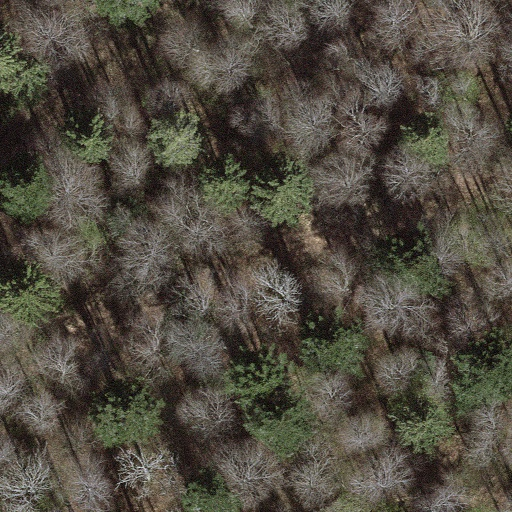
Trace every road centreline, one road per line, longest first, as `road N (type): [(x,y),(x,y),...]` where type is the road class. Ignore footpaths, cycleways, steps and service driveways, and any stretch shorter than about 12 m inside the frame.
road 1 (track): [(511,177),(159,300),(0,372)]
road 2 (track): [(0,160),(115,72),(191,0)]
